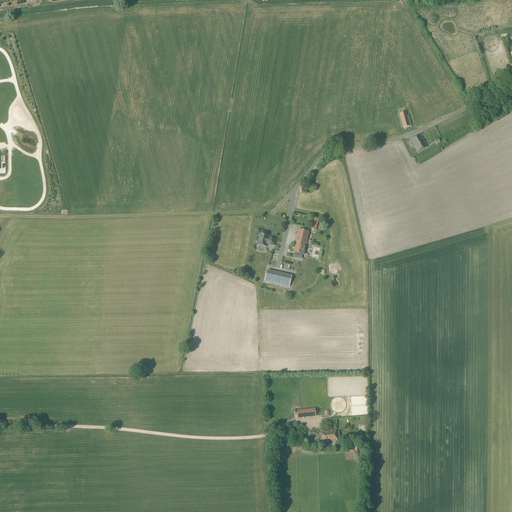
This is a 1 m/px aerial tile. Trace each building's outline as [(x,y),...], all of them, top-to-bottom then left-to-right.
[(403,127),(403,128),(411,126),(408,115),(407,116),(406,112),(399,114),(400,115),(398,115),(402,127),(403,127)] [(410,140),(418,153),(427,147),(420,134),(410,140)] [(301,239),(300,242),(306,244),(308,232),(298,230),(297,238),(301,239)] [(268,238),(268,235),(260,233),(258,245),(266,247),(266,244),(274,246),(275,239),(268,238)] [(303,255),(306,244),(300,242),(299,245),(295,245),(293,253),(303,255)] [(265,282),(289,287),(292,276),(267,270),(265,282)] [(297,411),(297,418),(315,416),(314,409),(297,411)] [(321,432),(323,443),(337,442),(335,431),(321,432)]
